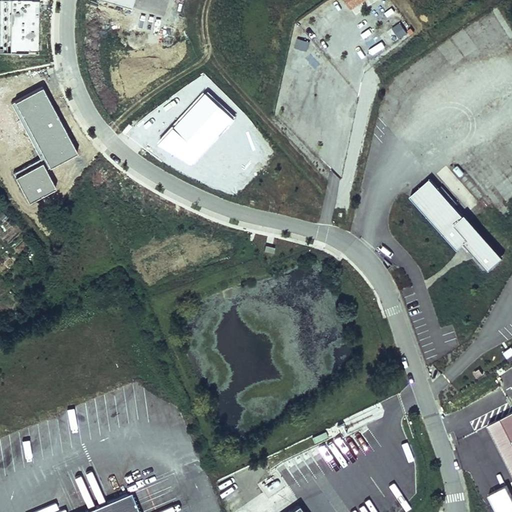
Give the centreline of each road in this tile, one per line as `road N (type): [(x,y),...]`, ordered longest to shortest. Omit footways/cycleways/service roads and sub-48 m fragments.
road 1 (unclassified): [(69,0),(74,81),(116,147),(204,198),(267,221),(332,232),(362,256),(451,478),(449,511)]
road 2 (unknown): [(362,256),(373,227),(401,252),(436,303),(446,342)]
road 3 (unknown): [(425,407),(511,300)]
